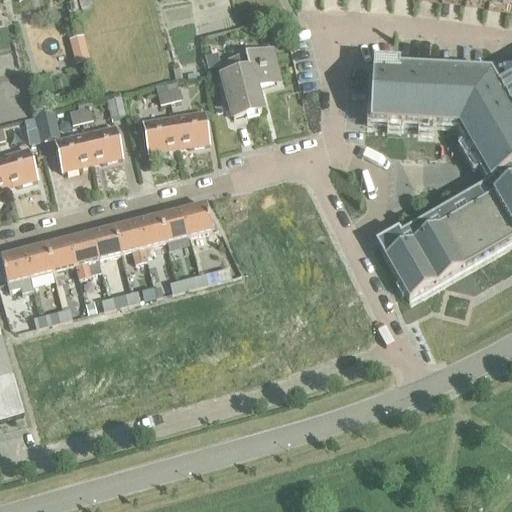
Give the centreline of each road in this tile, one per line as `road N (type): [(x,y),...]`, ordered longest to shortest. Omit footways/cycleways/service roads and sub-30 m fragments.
road 1 (residential): [(432,389),(312,432),(24,511)]
road 2 (residential): [(0,475),(298,393),(398,354)]
road 3 (residential): [(309,159),(0,241)]
road 4 (residential): [(309,159),(359,157),(375,175),(373,221),(357,251)]
